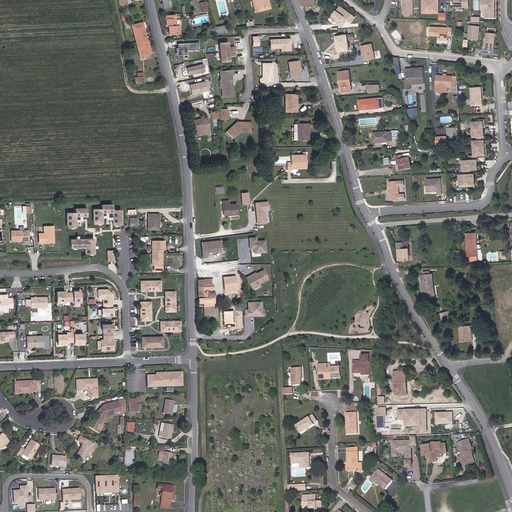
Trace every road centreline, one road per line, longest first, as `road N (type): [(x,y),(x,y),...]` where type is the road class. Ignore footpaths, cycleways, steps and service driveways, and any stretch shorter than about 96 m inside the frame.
road 1 (residential): [(130,362),(124,281),(90,268),(0,274)]
road 2 (residential): [(193,359),(186,163)]
road 3 (tertiary): [(306,28),(367,212)]
road 4 (residential): [(367,212),(483,205),(509,153)]
road 5 (tertiary): [(367,212),(447,362)]
road 6 (residential): [(151,0),(186,163)]
road 7 (residential): [(193,359),(190,511)]
road 8 (residential): [(378,21),(406,52),(501,69)]
road 9 (residential): [(89,511),(82,479),(16,476),(2,511)]
road 10 (residential): [(130,362),(0,367)]
road 11 (residential): [(365,511),(337,489),(331,401)]
road 12 (residential): [(251,97),(247,36),(306,28)]
